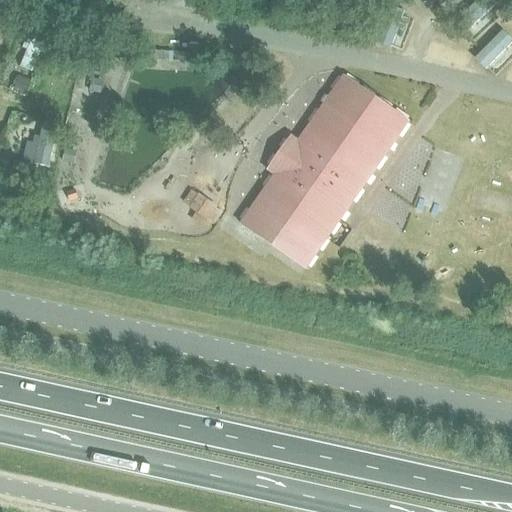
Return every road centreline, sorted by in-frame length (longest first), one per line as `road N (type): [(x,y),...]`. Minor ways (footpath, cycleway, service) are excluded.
road 1 (unclassified): [(511,413),(0,301)]
road 2 (trunk): [(511,495),(0,386)]
road 3 (trunk): [(0,430),(374,511)]
road 4 (unclassified): [(0,485),(123,511)]
